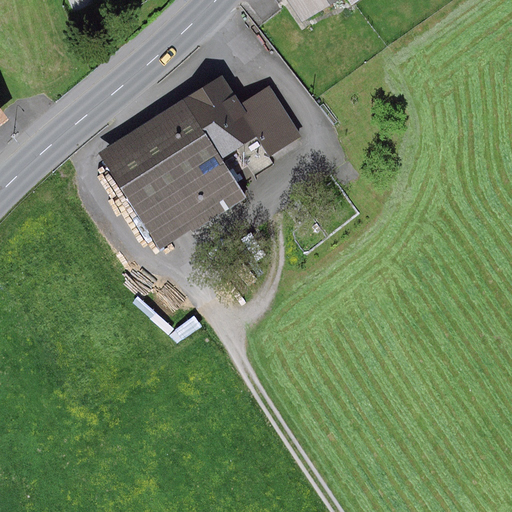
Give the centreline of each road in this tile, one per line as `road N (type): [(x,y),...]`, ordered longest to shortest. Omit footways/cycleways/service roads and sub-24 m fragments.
road 1 (track): [(217,0),(294,100),(318,161),(272,203),(274,281),(231,342),(338,511)]
road 2 (primary): [(215,0),(0,191)]
